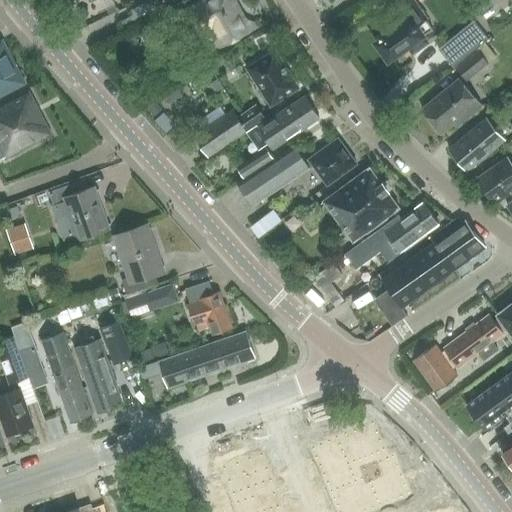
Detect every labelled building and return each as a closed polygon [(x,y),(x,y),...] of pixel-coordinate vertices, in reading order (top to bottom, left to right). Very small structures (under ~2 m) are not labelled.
[(124,29),(162,10),(156,0),(150,0),(131,10),(133,15),(120,21),(124,29)] [(231,0),(226,3),(224,0),(206,0),(190,9),(203,32),(213,27),(221,42),(248,28),(233,0),(231,0)] [(412,53),(427,43),(423,36),(433,29),(412,0),(389,0),(388,1),(400,18),(378,34),(381,38),(376,42),(389,60),(408,47),(412,53)] [(433,0),(442,13),(459,0),(433,0)] [(157,43),(171,36),(168,31),(189,21),(182,8),(148,25),(157,43)] [(474,20),(438,49),(454,68),(489,39),(474,20)] [(0,96),(25,83),(2,39),(0,40),(0,96)] [(271,106),(300,88),(276,50),(247,68),(271,106)] [(478,51),(458,67),(468,78),(487,62),(478,51)] [(206,69),(188,80),(194,88),(212,77),(206,69)] [(456,124),(482,103),(460,79),(423,110),(441,132),(454,121),(456,124)] [(179,88),(166,96),(170,103),(183,95),(179,88)] [(30,91),(0,106),(0,147),(6,158),(52,135),(30,91)] [(274,149),(320,118),(305,96),(259,126),(274,149)] [(156,99),(148,106),(154,114),(162,108),(156,99)] [(238,115),(247,131),(266,119),(256,103),(238,115)] [(247,131),(238,115),(234,110),(196,135),(209,156),(247,131)] [(449,148),(468,171),(506,139),(486,117),(449,148)] [(274,159),(244,178),(238,183),(253,205),(312,163),(328,185),(357,164),(338,138),(306,162),(294,145),(274,159)] [(244,178),(274,159),(267,148),(237,167),(244,178)] [(511,163),(508,157),(478,177),(496,204),(511,192),(511,163)] [(353,241),(400,208),(370,167),(324,201),(353,241)] [(77,183),(53,191),(58,206),(56,207),(68,241),(109,227),(96,191),(81,195),(77,183)] [(315,202),(300,213),(308,225),(323,215),(315,202)] [(439,224),(423,203),(402,218),(400,214),(360,243),(367,253),(390,236),(401,251),(439,224)] [(424,249),(444,277),(486,247),(466,220),(464,221),(458,217),(430,237),(434,242),(424,249)] [(22,226),(5,232),(14,255),(31,249),(22,226)] [(127,295),(151,286),(158,283),(154,270),(161,267),(148,229),(116,240),(130,277),(122,280),(127,295)] [(402,307),(444,277),(424,249),(381,279),(402,307)] [(341,258),(333,263),(341,274),(349,269),(341,258)] [(336,306),(344,300),(331,283),(341,274),(333,263),(314,277),(336,306)] [(214,294),(212,288),(209,280),(185,288),(190,303),(188,304),(194,324),(196,324),(199,331),(211,327),(213,334),(232,327),(220,292),(214,294)] [(118,288),(111,291),(113,299),(121,296),(118,288)] [(147,292),(126,300),(132,318),(153,310),(147,292)] [(511,302),(497,313),(499,316),(509,329),(511,333),(511,332),(511,302)] [(68,310),(57,314),(61,325),(71,321),(68,310)] [(458,366),(477,352),(483,360),(498,349),(493,341),(503,333),(493,320),(490,315),(445,347),(458,366)] [(499,316),(493,320),(503,333),(509,329),(499,316)] [(119,319),(100,326),(114,363),(133,356),(119,319)] [(22,324),(12,328),(14,335),(15,338),(26,334),(22,324)] [(169,387),(254,358),(246,332),(160,362),(169,387)] [(71,422),(92,414),(64,333),(42,340),(71,422)] [(3,340),(0,341),(0,352),(6,350),(16,381),(29,376),(20,350),(16,341),(15,338),(14,335),(13,336),(2,340),(3,340)] [(97,412),(123,403),(101,339),(75,348),(97,412)] [(20,350),(29,376),(44,371),(35,344),(20,350)] [(435,390),(457,374),(436,344),(414,360),(435,390)] [(148,349),(137,353),(139,362),(151,358),(148,349)] [(511,371),(493,385),(511,409),(509,405),(511,402),(511,371)] [(510,410),(511,409),(493,385),(467,404),(485,428),(504,414),(501,411),(508,406),(510,410)] [(20,388),(18,389),(0,394),(0,414),(7,435),(34,426),(20,388)] [(379,422),(312,448),(338,511),(365,511),(407,495),(379,422)] [(511,465),(511,446),(503,453),(511,465)] [(263,455),(223,469),(233,496),(270,483),(272,482),(263,455)] [(270,483),(233,496),(238,511),(274,511),(280,510),(270,483)] [(65,511),(94,511),(91,503),(65,511)]
